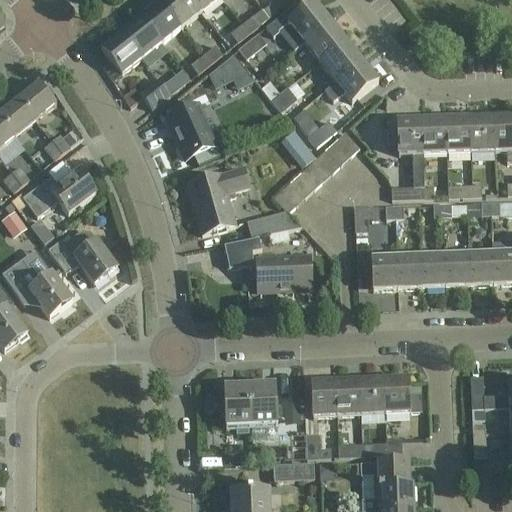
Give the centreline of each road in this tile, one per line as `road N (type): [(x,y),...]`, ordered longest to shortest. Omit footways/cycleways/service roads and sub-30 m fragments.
road 1 (residential): [(172,351),(163,258),(132,165),(41,30)]
road 2 (residential): [(24,511),(25,406),(50,371),(172,351)]
road 3 (residential): [(172,351),(441,341)]
road 4 (residential): [(511,94),(425,91),(397,68),(347,0)]
road 5 (residential): [(441,341),(448,511)]
road 6 (residential): [(180,511),(172,351)]
